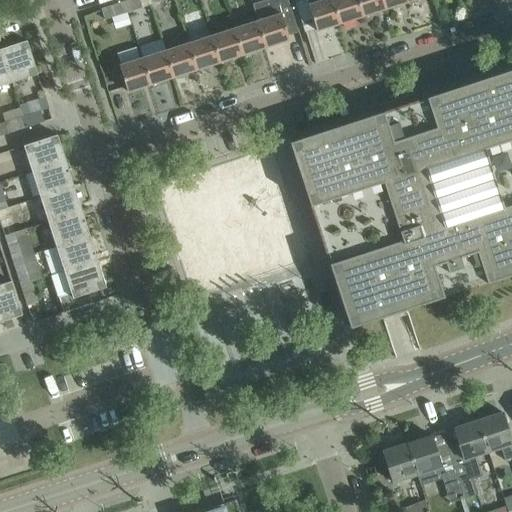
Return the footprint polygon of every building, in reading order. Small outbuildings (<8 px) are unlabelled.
[(128,14),(142,9),(139,0),(127,0),(124,1),(128,14)] [(287,0),(275,0),(276,2),(254,10),(258,21),(266,47),(289,39),(286,29),(296,26),(287,0)] [(331,0),(322,0),(308,5),(306,0),(295,0),(305,32),(316,29),(316,31),(339,23),(331,0)] [(331,0),(339,23),(362,16),(357,0),(331,0)] [(382,0),(357,0),(362,16),(385,8),(382,0)] [(409,1),(408,0),(382,0),(385,8),(409,1)] [(128,14),(124,1),(101,9),(105,21),(128,14)] [(266,47),(258,21),(234,28),(243,54),(266,47)] [(243,54),(234,28),(211,36),(220,62),(243,54)] [(220,62),(211,36),(188,43),(197,69),(220,62)] [(37,73),(26,40),(1,49),(12,82),(37,73)] [(197,69),(188,43),(165,51),(173,77),(197,69)] [(0,85),(12,82),(1,49),(0,49),(0,85)] [(173,77),(165,51),(142,58),(150,84),(173,77)] [(142,58),(119,66),(127,91),(150,84),(142,58)] [(341,302),(344,310),(349,327),(511,273),(511,68),(289,142),(337,289),(332,290),(336,303),(341,302)] [(48,108),(45,97),(18,105),(21,117),(23,116),(26,127),(44,121),(40,111),(48,108)] [(23,116),(21,117),(5,122),(8,133),(26,127),(23,116)] [(65,160),(57,135),(24,145),(32,171),(65,160)] [(73,185),(65,160),(32,171),(40,196),(73,185)] [(81,211),(73,185),(40,196),(48,221),(81,211)] [(17,205),(7,208),(0,209),(0,221),(4,235),(15,232),(25,229),(17,205)] [(89,236),(81,211),(48,221),(56,247),(89,236)] [(23,257),(19,243),(15,232),(4,235),(8,247),(13,261),(23,257)] [(97,261),(89,236),(56,247),(64,272),(97,261)] [(20,286),(31,283),(23,257),(13,261),(20,286)] [(106,287),(97,261),(64,272),(71,293),(56,298),(61,313),(81,306),(77,296),(106,287)] [(0,321),(22,314),(11,281),(0,284),(0,321)] [(42,318),(50,315),(44,297),(36,299),(31,283),(20,286),(28,312),(42,318)] [(511,457),(511,495),(503,499),(506,506),(507,511),(508,511),(511,511),(511,510),(511,448),(511,444),(511,443),(502,412),(477,420),(488,452),(501,447),(505,460),(511,457)] [(453,428),(456,436),(458,443),(447,446),(452,461),(454,467),(460,487),(464,498),(466,504),(479,500),(472,479),(482,475),(476,456),(488,452),(477,420),(453,428)] [(460,487),(454,467),(452,461),(440,464),(431,435),(421,438),(420,436),(417,434),(405,438),(416,475),(420,486),(443,479),(446,488),(450,491),(460,487)] [(381,464),(386,463),(392,482),(416,475),(405,438),(393,442),(391,445),(392,447),(382,451),(383,454),(378,456),(381,464)] [(464,498),(459,500),(462,511),(468,511),(466,504),(464,498)] [(239,511),(235,500),(197,511),(239,511)] [(428,511),(426,503),(421,504),(401,510),(402,511),(428,511)]
